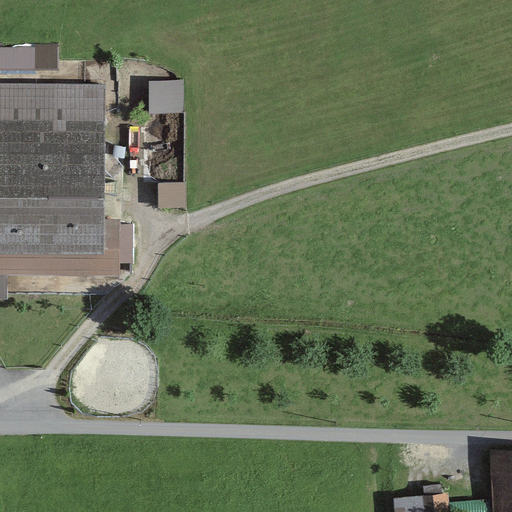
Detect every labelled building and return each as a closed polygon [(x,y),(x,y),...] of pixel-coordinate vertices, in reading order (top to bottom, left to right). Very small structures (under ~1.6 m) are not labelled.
[(0,40),(0,62),(59,62),(59,40),(0,40)] [(150,74),(150,108),(185,109),(186,74),(150,74)] [(101,91),(0,89),(0,274),(120,277),(121,226),(99,226),(101,91)] [(187,202),(187,176),(160,177),(160,202),(187,202)] [(511,511),(511,458),(488,459),(488,511),(511,511)] [(421,511),(420,501),(391,505),(391,511),(421,511)]
